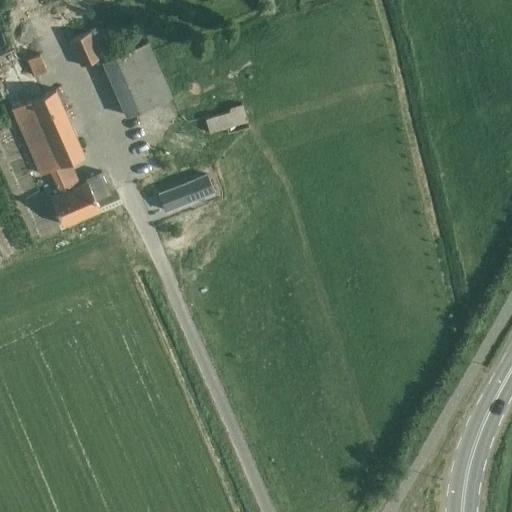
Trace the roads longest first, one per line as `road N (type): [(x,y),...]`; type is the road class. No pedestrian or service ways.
road 1 (unclassified): [(268,511),(104,125)]
road 2 (secondary): [(464,511),(470,462),(511,372)]
